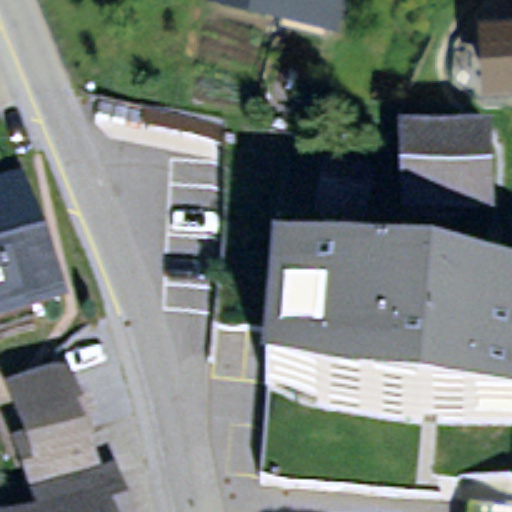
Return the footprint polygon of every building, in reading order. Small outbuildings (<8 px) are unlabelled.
[(202,0),(200,8),(340,43),(350,0),(202,0)] [(511,24),(477,25),(477,110),(511,109),(511,24)] [(486,137),(393,141),(396,234),(490,230),(486,137)] [(370,177),(318,172),(313,227),(365,232),(370,177)] [(25,188),(0,197),(0,338),(72,311),(25,188)] [(511,280),(283,272),(278,413),(436,431),(511,423),(511,280)] [(80,374),(0,396),(0,409),(26,500),(109,476),(80,374)] [(108,511),(105,501),(73,511),(108,511)]
